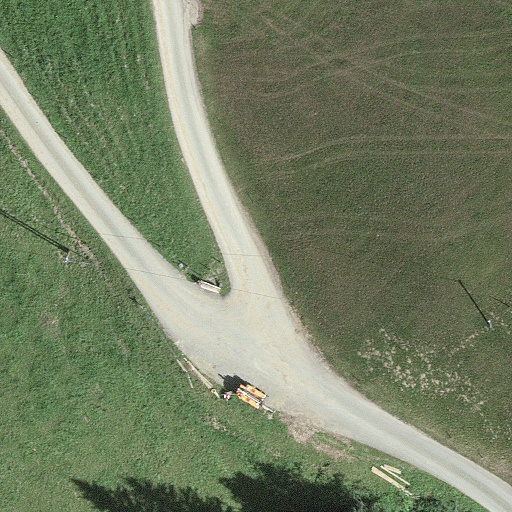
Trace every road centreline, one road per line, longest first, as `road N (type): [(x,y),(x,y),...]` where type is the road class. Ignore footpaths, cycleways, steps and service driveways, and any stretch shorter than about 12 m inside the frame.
road 1 (unclassified): [(302,392),(181,304),(48,148),(0,77)]
road 2 (unclassified): [(169,0),(183,104),(202,168),(302,392)]
road 3 (unclassified): [(302,392),(490,490),(511,511)]
